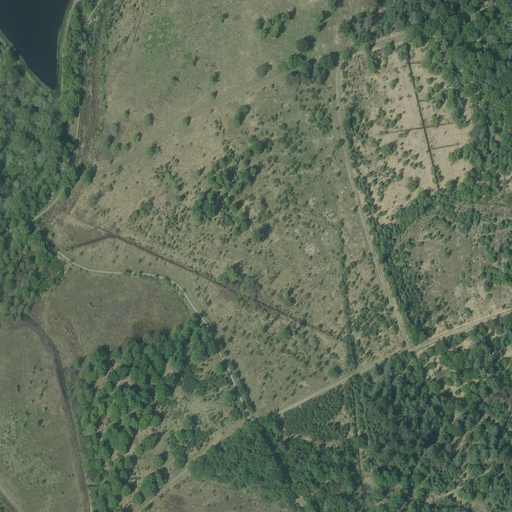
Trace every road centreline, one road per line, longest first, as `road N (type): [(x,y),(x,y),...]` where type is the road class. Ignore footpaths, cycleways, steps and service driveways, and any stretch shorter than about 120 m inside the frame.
road 1 (track): [(97,0),(80,32),(61,185),(27,225),(89,266),(178,281),(221,341),(259,424)]
road 2 (track): [(510,0),(278,77),(199,114),(122,166),(64,187)]
road 3 (track): [(359,0),(338,65),(339,119),(389,305),(418,364)]
road 4 (track): [(511,314),(354,375),(259,424)]
road 5 (track): [(251,427),(139,511)]
